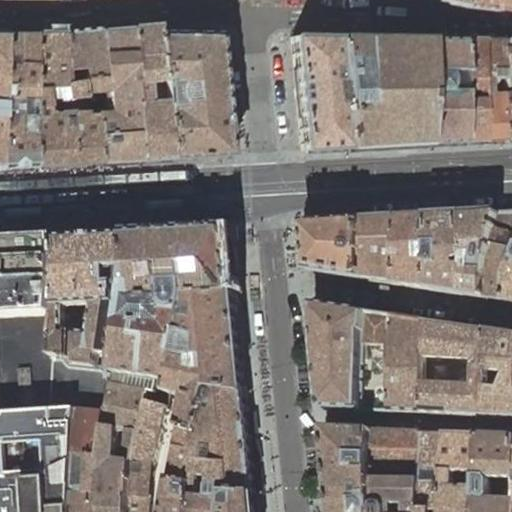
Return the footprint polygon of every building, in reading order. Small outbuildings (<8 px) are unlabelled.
[(436,0),(439,3),(460,7),(494,11),(495,10),(496,0),(436,0)] [(511,0),(496,0),(495,10),(511,10),(511,0)] [(156,35),(159,35),(158,26),(130,28),(133,61),(133,65),(133,105),(136,132),(137,161),(170,159),(159,69),(156,35)] [(133,61),(130,28),(98,30),(102,67),(102,78),(88,79),(78,81),(81,95),(107,93),(108,113),(91,115),(95,143),(97,163),(137,161),(136,132),(133,105),(133,65),(133,61)] [(102,67),(98,30),(98,29),(61,34),(65,84),(78,81),(88,79),(102,78),(102,67)] [(0,168),(31,167),(97,163),(95,143),(91,115),(84,115),(83,113),(68,114),(67,106),(63,106),(60,88),(35,91),(31,90),(33,34),(3,34),(0,33),(0,168)] [(81,95),(78,81),(65,84),(61,34),(33,34),(31,90),(35,91),(60,88),(63,106),(67,106),(82,103),(81,95)] [(216,37),(159,35),(156,35),(159,69),(170,159),(226,156),(216,37)] [(344,149),(337,38),(290,37),(301,152),(344,149)] [(425,72),(425,40),(337,38),(344,149),(424,145),(425,89),(425,72)] [(460,64),(462,40),(425,40),(425,72),(443,72),(443,89),(425,89),(424,145),(461,142),(460,64)] [(478,64),(479,41),(462,40),(460,64),(461,142),(482,141),(480,121),(478,64)] [(500,70),(499,41),(479,41),(478,64),(480,121),(482,141),(500,141),(500,70)] [(511,139),(511,41),(499,41),(500,70),(500,141),(511,139)] [(443,72),(425,72),(425,89),(443,89),(443,72)] [(107,93),(81,95),(82,103),(83,113),(84,115),(91,115),(108,113),(107,93)] [(83,113),(82,103),(67,106),(68,114),(83,113)] [(511,214),(501,215),(489,276),(487,298),(509,301),(510,276),(511,271),(511,214)] [(501,215),(467,217),(470,272),(467,295),(487,298),(489,276),(501,215)] [(467,217),(433,219),(434,290),(467,295),(470,272),(467,217)] [(433,219),(402,220),(400,285),(434,290),(433,219)] [(402,220),(367,222),(365,280),(400,285),(402,220)] [(365,280),(367,222),(310,227),(312,273),(365,280)] [(233,230),(130,236),(132,277),(128,305),(117,374),(117,376),(159,386),(172,389),(192,300),(239,295),(233,230)] [(83,369),(117,374),(128,305),(132,277),(130,236),(61,240),(63,282),(61,309),(60,317),(57,359),(83,361),(83,369)] [(81,414),(111,419),(115,388),(117,376),(117,374),(83,369),(83,361),(57,359),(60,317),(61,309),(63,282),(61,240),(0,243),(0,417),(1,417),(82,412),(81,414)] [(249,394),(239,295),(192,300),(172,389),(171,394),(174,394),(185,396),(186,395),(206,399),(208,389),(249,394)] [(382,412),(394,412),(426,413),(487,416),(511,417),(511,335),(490,332),(431,323),(398,318),(370,314),(318,306),(315,308),(325,408),(327,410),(365,411),(382,412)] [(117,376),(115,388),(149,396),(157,398),(159,386),(117,376)] [(155,403),(157,398),(149,396),(115,388),(111,419),(109,428),(104,462),(107,463),(105,511),(131,511),(134,463),(134,462),(141,433),(148,402),(155,403)] [(258,496),(249,394),(208,389),(206,399),(199,433),(180,429),(177,449),(195,452),(193,464),(219,469),(217,482),(217,487),(228,487),(228,495),(236,495),(258,496)] [(186,395),(185,396),(181,424),(180,429),(199,433),(206,399),(186,395)] [(164,437),(171,407),(155,403),(148,402),(141,433),(134,462),(134,463),(157,466),(164,437)] [(75,511),(75,510),(81,414),(82,412),(1,417),(0,417),(0,511),(75,511)] [(109,428),(111,419),(81,414),(75,510),(75,511),(105,511),(107,463),(104,462),(109,428)] [(327,431),(331,473),(376,472),(375,432),(371,431),(330,429),(327,431)] [(375,432),(376,472),(424,472),(425,434),(379,432),(375,432)] [(425,434),(424,472),(424,482),(425,511),(443,511),(445,473),(445,471),(446,435),(425,434)] [(480,437),(446,435),(445,471),(445,473),(456,473),(456,483),(458,483),(459,472),(478,472),(478,483),(479,483),(479,480),(479,472),(480,437)] [(511,511),(511,438),(480,437),(479,472),(479,480),(479,483),(479,500),(478,511),(511,511)] [(189,484),(193,464),(195,452),(177,449),(172,480),(189,484)] [(152,511),(154,490),(157,466),(134,463),(131,511),(152,511)] [(376,511),(376,482),(376,472),(331,473),(334,500),(334,511),(376,511)] [(459,472),(458,483),(478,483),(478,472),(459,472)] [(445,473),(443,511),(478,511),(479,500),(479,483),(478,483),(478,490),(458,489),(458,483),(456,483),(456,473),(445,473)] [(215,487),(217,487),(217,482),(196,478),(195,485),(194,498),(214,499),(215,487)] [(193,511),(194,498),(195,485),(189,484),(172,480),(166,511),(193,511)] [(425,511),(424,482),(376,482),(376,511),(425,511)] [(193,511),(226,511),(228,500),(228,495),(228,487),(217,487),(215,487),(214,499),(194,498),(193,511)] [(259,511),(258,496),(236,495),(228,495),(228,500),(226,511),(259,511)]
